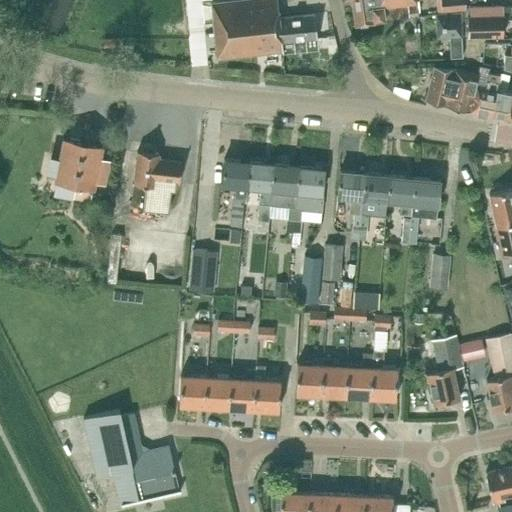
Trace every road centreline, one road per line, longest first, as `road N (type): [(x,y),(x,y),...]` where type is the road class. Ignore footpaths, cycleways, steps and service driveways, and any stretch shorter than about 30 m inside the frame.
road 1 (tertiary): [(363,111),(119,86),(0,55)]
road 2 (residential): [(438,455),(236,446)]
road 3 (tertiary): [(511,132),(363,111)]
